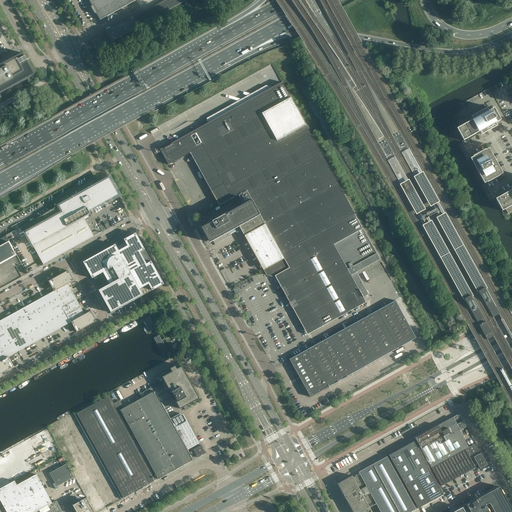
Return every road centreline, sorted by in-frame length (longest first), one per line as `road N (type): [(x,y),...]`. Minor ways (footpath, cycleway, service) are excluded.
road 1 (motorway): [(215,61),(299,36),(460,51),(511,32)]
road 2 (primary): [(151,213),(283,457)]
road 3 (primary): [(294,451),(159,210)]
road 4 (motorway): [(224,36),(0,160)]
road 5 (motorway): [(0,180),(215,61)]
road 6 (primary): [(31,0),(151,213)]
road 7 (primary): [(159,210),(46,0)]
road 8 (unknown): [(156,490),(109,402),(90,421),(126,506)]
road 9 (unclassified): [(500,473),(462,407),(337,474)]
road 10 (unclassified): [(72,257),(104,324),(0,383)]
road 11 (secondary): [(433,376),(294,451)]
road 12 (secondary): [(300,462),(437,385)]
road 13 (motorway): [(215,61),(327,0)]
